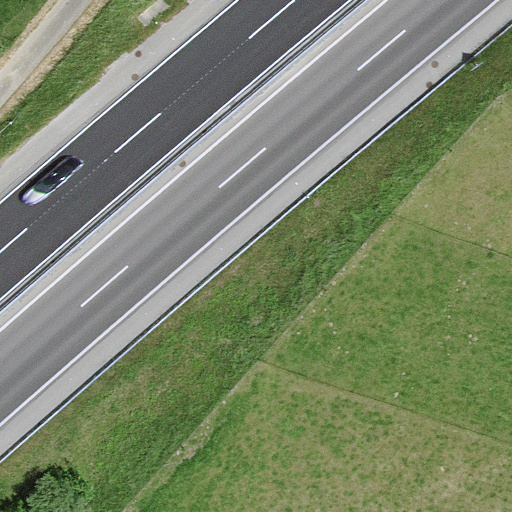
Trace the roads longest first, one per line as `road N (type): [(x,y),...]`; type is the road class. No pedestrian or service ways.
road 1 (motorway): [(0,376),(441,0)]
road 2 (motorway): [(293,0),(0,250)]
